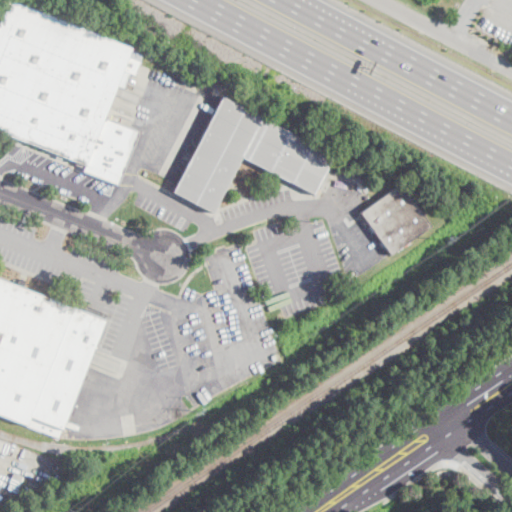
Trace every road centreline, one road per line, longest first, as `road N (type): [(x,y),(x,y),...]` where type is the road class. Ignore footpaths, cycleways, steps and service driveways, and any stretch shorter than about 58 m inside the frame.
road 1 (motorway): [(202,0),(511,163)]
road 2 (motorway): [(511,118),(288,0)]
road 3 (primary): [(511,379),(316,511)]
road 4 (tertiary): [(0,190),(161,254)]
road 5 (tertiary): [(375,0),(511,68)]
